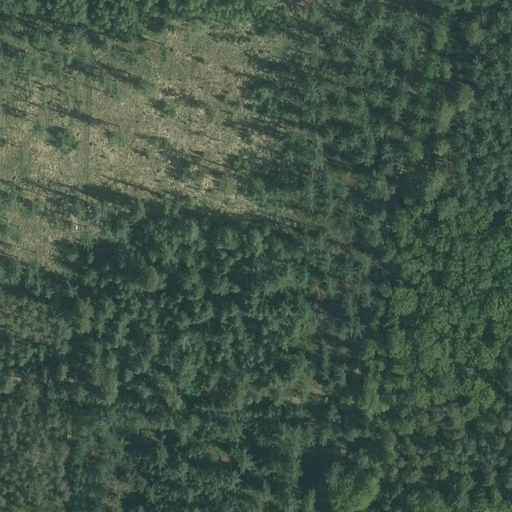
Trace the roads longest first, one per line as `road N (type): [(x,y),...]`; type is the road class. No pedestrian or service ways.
road 1 (track): [(432,0),(333,511)]
road 2 (track): [(0,379),(500,419),(511,427)]
road 3 (track): [(69,511),(87,0)]
